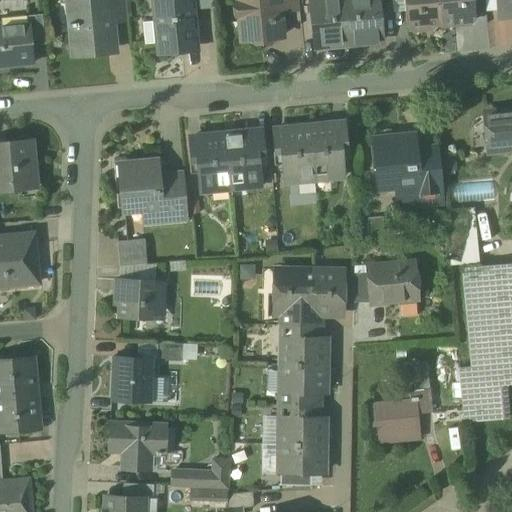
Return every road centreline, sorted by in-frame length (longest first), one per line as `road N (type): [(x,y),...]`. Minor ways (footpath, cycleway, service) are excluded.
road 1 (residential): [(81,104),(511,65)]
road 2 (residential): [(81,104),(77,325)]
road 3 (residential): [(77,325),(77,411),(65,435),(63,511)]
road 4 (residential): [(340,511),(339,331)]
